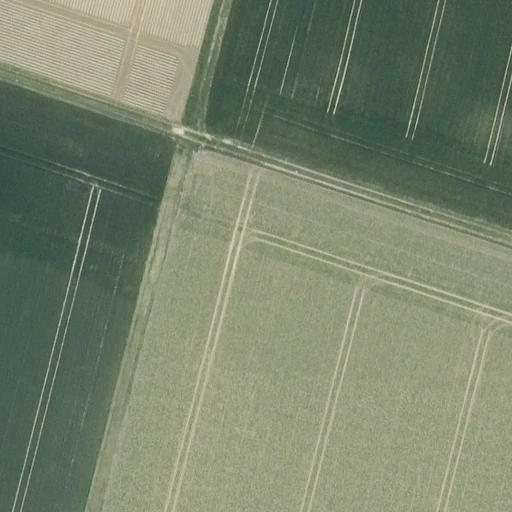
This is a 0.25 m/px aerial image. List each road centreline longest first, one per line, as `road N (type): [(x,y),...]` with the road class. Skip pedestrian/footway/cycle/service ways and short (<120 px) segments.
road 1 (track): [(511,251),(0,81)]
road 2 (track): [(105,511),(233,0)]
